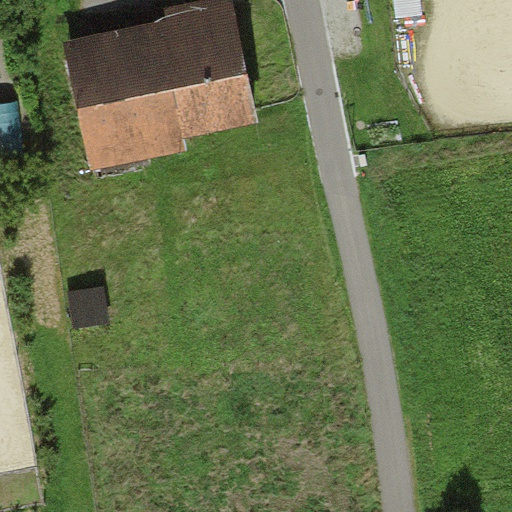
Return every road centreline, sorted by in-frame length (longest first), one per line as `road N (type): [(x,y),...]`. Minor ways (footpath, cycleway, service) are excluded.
road 1 (track): [(343,152),(404,511)]
road 2 (residential): [(310,0),(343,152)]
